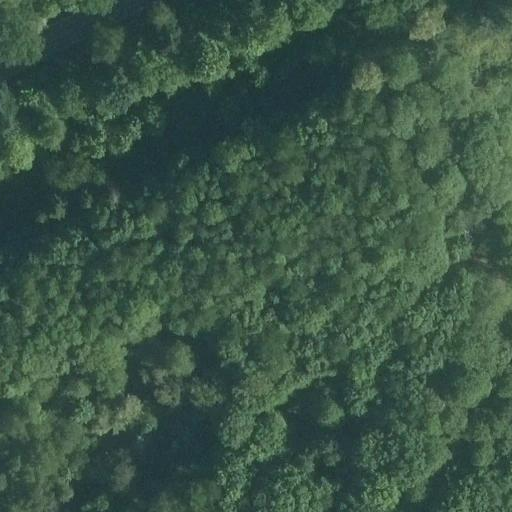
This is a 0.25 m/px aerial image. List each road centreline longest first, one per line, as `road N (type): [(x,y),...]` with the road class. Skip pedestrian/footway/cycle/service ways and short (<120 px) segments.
road 1 (track): [(26,511),(90,509),(193,474),(494,242),(495,345),(412,511)]
road 2 (track): [(494,242),(398,0)]
road 3 (secondary): [(0,66),(133,0)]
